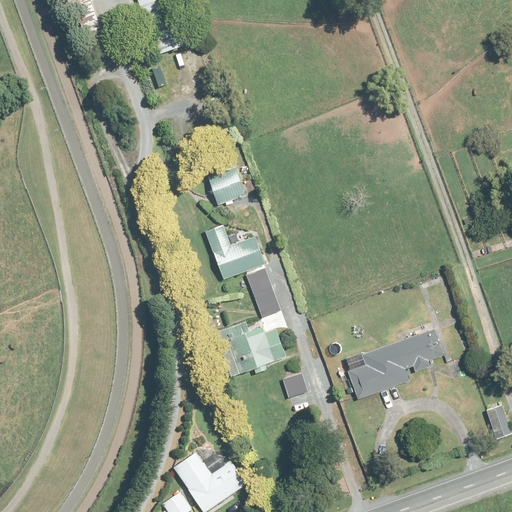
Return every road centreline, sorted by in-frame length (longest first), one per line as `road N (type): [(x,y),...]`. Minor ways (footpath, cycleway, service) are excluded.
road 1 (unclassified): [(135,511),(170,426),(182,368),(171,280),(146,210),(150,143),(105,0)]
road 2 (unclassified): [(511,388),(370,0)]
road 3 (secondary): [(397,511),(511,470)]
